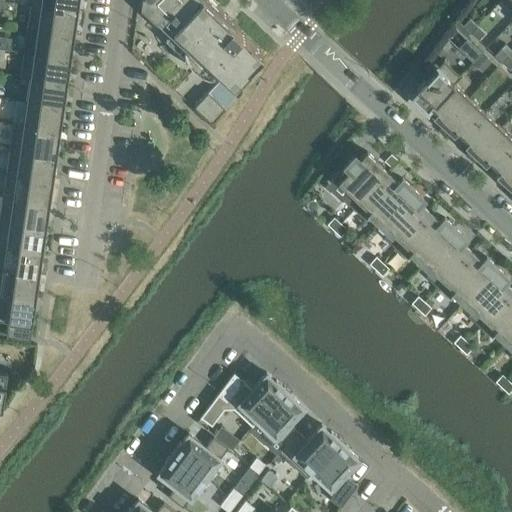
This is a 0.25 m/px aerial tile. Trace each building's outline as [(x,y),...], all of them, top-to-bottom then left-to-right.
[(31,0),(31,4),(77,11),(78,0),(31,0)] [(140,0),(140,3),(169,31),(163,39),(195,68),(204,58),(234,86),(263,54),(233,27),(237,23),(211,0),(140,0)] [(511,18),(511,19),(511,0),(502,0),(511,8),(511,18)] [(31,4),(27,28),(73,35),(77,11),(31,4)] [(462,26),(470,33),(477,26),(469,18),(462,26)] [(457,21),(453,25),(466,37),(470,33),(462,26),(457,21)] [(477,26),(470,33),(478,40),(485,33),(477,26)] [(24,51),(24,52),(70,59),(73,35),(27,28),(27,29),(37,30),(33,53),(24,51)] [(474,45),(467,52),(475,59),(482,52),(474,45)] [(494,55),(502,62),(509,55),(501,48),(494,55)] [(24,52),(20,76),(66,82),(70,59),(24,52)] [(511,58),(509,55),(502,62),(509,69),(511,66),(511,58)] [(410,96),(427,111),(460,76),(443,60),(426,79),(424,78),(416,86),(418,88),(410,96)] [(30,78),(26,101),(63,106),(66,82),(20,76),(30,78)] [(436,115),(445,123),(469,97),(454,83),(461,76),(460,76),(427,111),(427,112),(431,108),(438,114),(436,115)] [(219,80),(208,92),(225,108),(236,96),(230,90),(219,80)] [(194,106),(212,122),(225,108),(208,92),(194,106)] [(455,130),(462,136),(485,112),(469,97),(445,123),(453,132),(455,130)] [(13,123),(13,124),(59,130),(63,106),(26,101),(23,124),(13,123)] [(467,145),(476,153),(501,127),(485,112),(462,136),(469,143),(467,145)] [(13,124),(10,148),(56,155),(59,130),(13,124)] [(486,159),(494,166),(511,146),(511,137),(501,127),(476,153),(485,161),(486,159)] [(499,174),(508,182),(511,177),(511,146),(494,166),(501,173),(499,174)] [(10,148),(6,172),(52,178),(56,155),(10,148)] [(354,207),(354,208),(388,171),(367,151),(359,159),(355,155),(345,165),(350,169),(338,182),(349,192),(344,198),(354,207)] [(370,212),(380,222),(412,188),(402,178),(399,181),(388,171),(354,208),(355,208),(365,217),(370,212)] [(6,172),(3,196),(49,202),(52,178),(6,172)] [(396,246),(396,247),(430,211),(420,201),(423,197),(412,188),(380,222),(391,232),(386,237),(396,246)] [(3,196),(0,215),(0,219),(46,226),(49,202),(3,196)] [(412,252),(422,261),(455,227),(444,217),(441,221),(430,211),(396,247),(397,248),(397,247),(407,257),(412,252)] [(328,224),(334,229),(340,223),(334,218),(328,224)] [(0,219),(0,243),(42,250),(46,226),(0,219)] [(340,223),(334,229),(340,235),(346,229),(340,223)] [(438,286),(472,250),(462,240),(465,237),(455,227),(422,261),(433,271),(428,276),(438,286)] [(0,243),(0,267),(39,273),(42,250),(0,243)] [(454,291),(464,301),(497,266),(486,257),(483,260),(472,250),(438,286),(439,287),(449,296),(454,291)] [(370,263),(376,269),(382,263),(376,257),(370,263)] [(382,263),(376,269),(382,274),(388,268),(382,263)] [(480,325),(481,326),(511,292),(511,287),(504,280),(507,276),(497,266),(464,301),(475,311),(470,316),(480,325)] [(0,267),(0,292),(35,297),(39,273),(0,267)] [(35,297),(0,292),(0,317),(8,319),(6,333),(30,337),(35,297)] [(496,330),(506,340),(511,334),(511,292),(481,326),(491,335),(496,330)] [(412,302),(418,308),(424,302),(418,297),(412,302)] [(424,302),(418,308),(424,314),(430,308),(424,302)] [(454,342),(460,347),(466,341),(460,336),(454,342)] [(466,341),(460,347),(466,353),(472,347),(466,341)] [(233,408),(251,425),(285,388),(276,380),(275,380),(266,372),(251,388),(244,382),(245,381),(234,372),(200,417),(201,418),(201,417),(211,425),(224,408),(233,408)] [(496,381),(502,387),(508,381),(502,375),(496,381)] [(511,384),(508,381),(502,387),(508,392),(511,388),(511,384)] [(278,450),(279,451),(297,431),(288,422),(303,406),(294,398),(295,397),(285,388),(251,425),(252,426),(258,419),(284,444),(278,450)] [(279,451),(306,476),(340,440),(331,431),(330,432),(321,424),(306,440),(297,431),(279,451)] [(180,441),(172,451),(205,477),(228,447),(213,436),(206,446),(188,433),(181,442),(180,441)] [(340,440),(306,476),(307,477),(312,471),(335,491),(329,498),(340,507),(357,484),(346,476),(346,477),(343,474),(357,458),(349,450),(350,449),(340,440)] [(205,477),(172,451),(164,462),(165,463),(158,472),(176,485),(168,496),(183,507),(205,477)] [(258,473),(265,464),(256,457),(249,466),(258,473)] [(249,466),(239,479),(248,486),(258,473),(249,466)] [(261,479),(270,486),(277,477),(268,470),(261,479)] [(205,498),(216,506),(227,492),(216,483),(205,498)] [(233,487),(227,496),(236,503),(242,494),(233,487)] [(236,503),(227,496),(220,505),(229,511),(236,503)] [(130,508),(126,511),(176,511),(163,502),(155,511),(138,499),(131,508),(130,508)] [(245,500),(238,509),(242,511),(250,511),(254,507),(245,500)]
